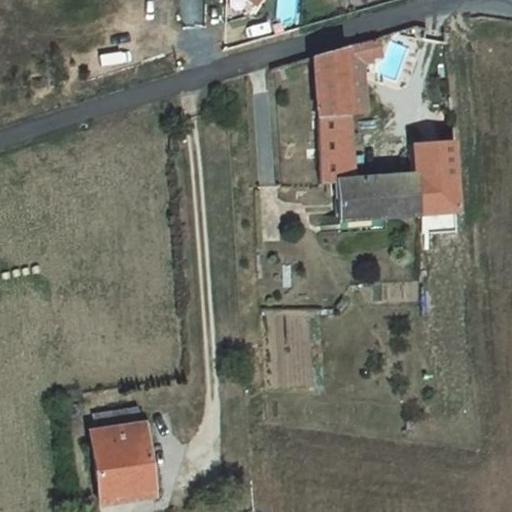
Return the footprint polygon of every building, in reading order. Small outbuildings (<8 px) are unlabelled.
[(182,0),(182,26),(204,27),(204,0),(182,0)] [(367,113),(363,58),(371,57),(370,53),(379,51),(376,40),(325,56),(313,60),(320,184),(336,183),(349,181),(347,115),(367,113)] [(419,216),(458,212),(453,142),(413,145),(415,176),(419,216)] [(339,221),(419,216),(415,176),(349,181),(336,183),(339,221)] [(134,426),(134,411),(96,412),(97,428),(91,429),(97,496),(147,489),(142,425),(134,426)]
